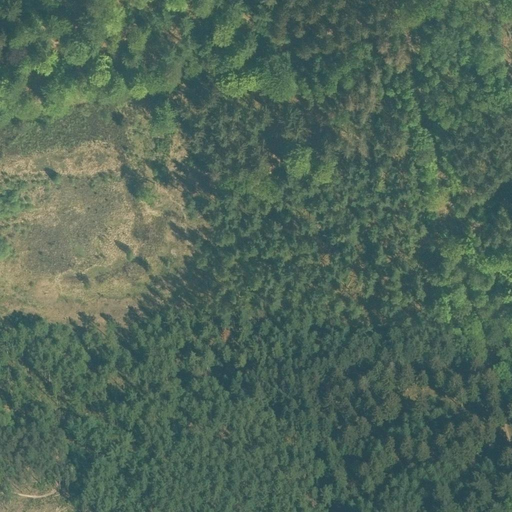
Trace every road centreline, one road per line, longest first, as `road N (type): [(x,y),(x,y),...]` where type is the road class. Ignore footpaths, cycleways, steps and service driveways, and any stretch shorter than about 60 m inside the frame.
road 1 (track): [(445,0),(117,92),(0,112)]
road 2 (track): [(511,451),(402,11)]
